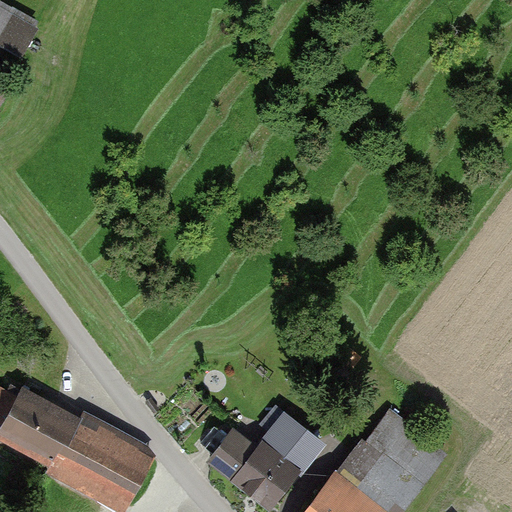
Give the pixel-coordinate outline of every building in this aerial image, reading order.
[(0,45),(23,59),(42,27),(0,1),(0,45)] [(0,107),(14,85),(0,76),(0,107)] [(107,511),(126,511),(157,454),(24,385),(17,399),(0,390),(0,443),(45,466),(39,477),(107,511)] [(405,511),(452,456),(392,407),(304,511),(405,511)] [(302,469),(326,443),(289,410),(265,437),(302,469)] [(296,475),(232,427),(205,463),(270,511),(296,475)]
